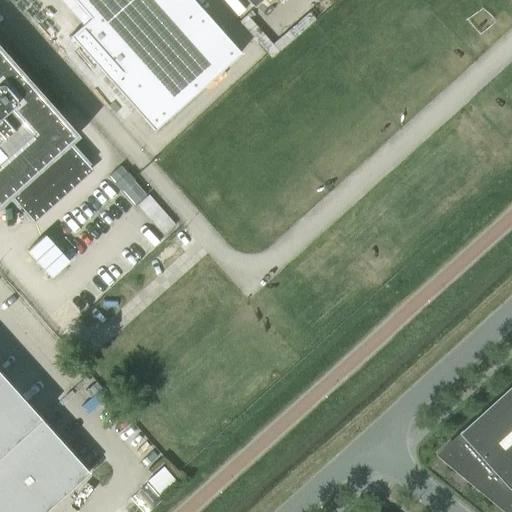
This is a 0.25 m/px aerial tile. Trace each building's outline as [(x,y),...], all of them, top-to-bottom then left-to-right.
[(73,0),(90,18),(69,36),(153,131),(240,53),(192,0),(73,0)] [(90,165),(70,142),(77,136),(57,113),(0,49),(0,205),(8,198),(27,220),(90,165)] [(108,176),(134,206),(145,196),(119,166),(108,176)] [(0,511),(43,511),(87,473),(0,375),(0,511)] [(511,386),(438,454),(497,503),(498,502),(509,511),(511,510),(511,386)] [(146,480),(160,496),(176,482),(162,466),(150,476),(146,480)]
